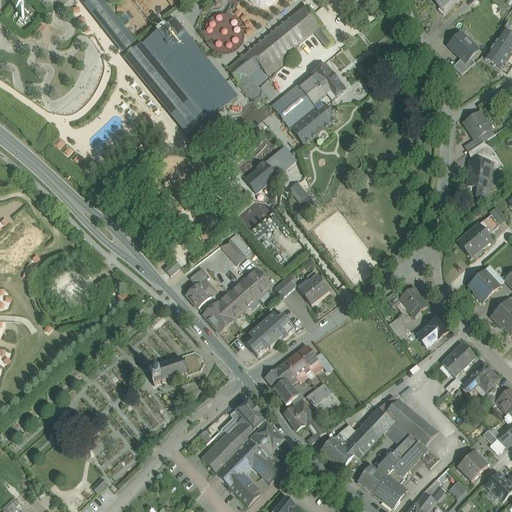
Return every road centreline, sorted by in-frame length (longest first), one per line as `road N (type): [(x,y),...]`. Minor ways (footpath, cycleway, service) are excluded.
road 1 (secondary): [(0,135),(190,314),(247,381)]
road 2 (residential): [(407,268),(247,381)]
road 3 (residential): [(247,381),(109,511)]
road 4 (secondary): [(247,381),(317,460),(378,511)]
road 5 (residential): [(444,123),(435,226),(420,254)]
road 6 (residential): [(398,0),(444,123)]
